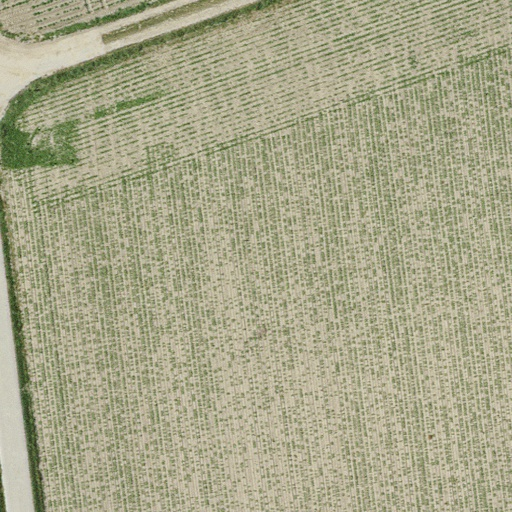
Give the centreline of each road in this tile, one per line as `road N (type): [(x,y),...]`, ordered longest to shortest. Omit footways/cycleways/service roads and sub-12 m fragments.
road 1 (track): [(0,72),(208,0)]
road 2 (track): [(0,350),(20,511)]
